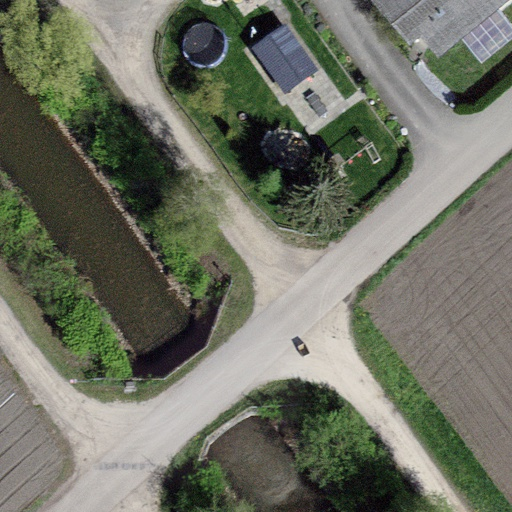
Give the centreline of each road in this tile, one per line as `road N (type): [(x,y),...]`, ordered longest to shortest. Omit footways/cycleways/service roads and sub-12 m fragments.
road 1 (track): [(73,0),(439,511)]
road 2 (unclassified): [(112,479),(511,117)]
road 3 (track): [(136,511),(0,328)]
